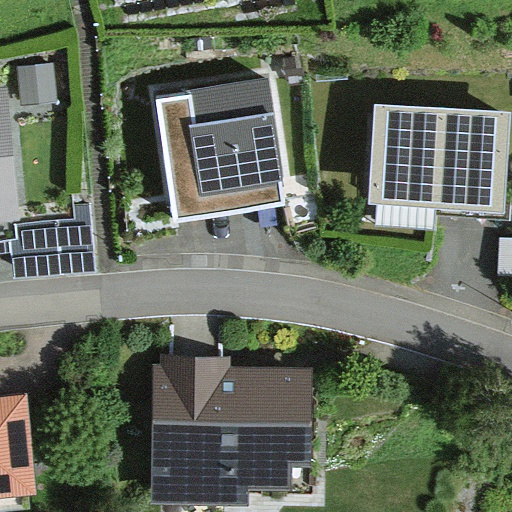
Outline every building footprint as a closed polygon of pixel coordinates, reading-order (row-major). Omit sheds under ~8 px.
[(50,73),(18,73),(18,105),(49,105),(50,73)] [(266,192),(254,85),(164,95),(176,202),(266,192)] [(493,121),(368,110),(359,202),(484,214),(493,121)] [(298,371),(147,368),(144,495),(295,498),(298,371)] [(0,488),(8,488),(6,400),(0,400),(0,488)]
